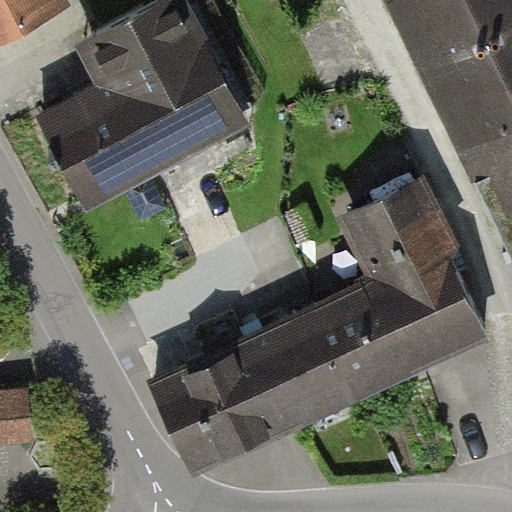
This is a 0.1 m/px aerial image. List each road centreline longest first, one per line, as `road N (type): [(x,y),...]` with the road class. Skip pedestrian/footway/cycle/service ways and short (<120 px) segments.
road 1 (residential): [(0,191),(147,463),(165,511)]
road 2 (unknown): [(511,283),(502,247),(372,0)]
